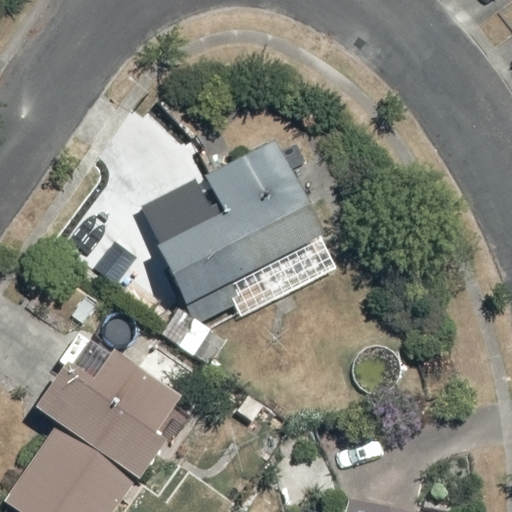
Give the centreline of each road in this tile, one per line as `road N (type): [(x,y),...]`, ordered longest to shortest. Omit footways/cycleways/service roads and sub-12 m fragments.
road 1 (residential): [(371,0),(409,30),(482,121),(511,178)]
road 2 (residential): [(117,0),(0,169)]
